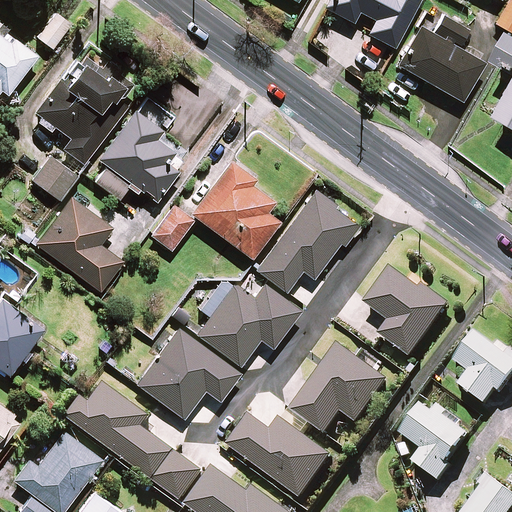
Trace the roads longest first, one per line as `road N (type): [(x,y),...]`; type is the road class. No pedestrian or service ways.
road 1 (residential): [(219,430),(253,383),(281,368),(414,182)]
road 2 (tertiary): [(414,182),(166,0)]
road 3 (tertiary): [(511,253),(414,182)]
